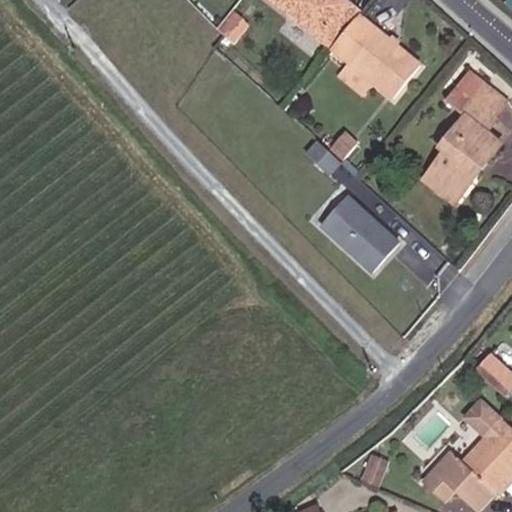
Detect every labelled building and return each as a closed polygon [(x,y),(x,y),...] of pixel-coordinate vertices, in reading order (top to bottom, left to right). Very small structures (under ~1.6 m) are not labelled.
[(337,58),(363,28),(330,0),(278,0),(268,12),(329,67),(337,58)] [(399,114),(433,75),(370,20),(363,28),(337,58),(359,78),(379,96),(399,114)] [(369,108),(379,96),(359,78),(348,91),(369,108)] [(510,150),(502,143),(511,132),(486,110),(473,125),(478,131),(455,156),(461,160),(436,189),(467,214),(491,185),(484,180),(510,150)] [(356,166),(362,158),(348,146),(342,155),(356,166)] [(352,166),(330,147),(319,159),(341,178),(352,166)] [(387,276),(415,244),(384,216),(381,219),(377,216),(380,213),(363,198),(335,230),(387,276)] [(468,376),(493,401),(508,386),(482,361),(468,376)] [(471,495),(496,469),(503,475),(511,465),(511,452),(464,407),(448,424),(469,444),(444,471),(433,460),(407,487),(426,506),(437,495),(454,511),(462,511),(475,498),(471,495)] [(480,504),(506,478),(503,475),(496,469),(471,495),(475,498),(480,504)]
